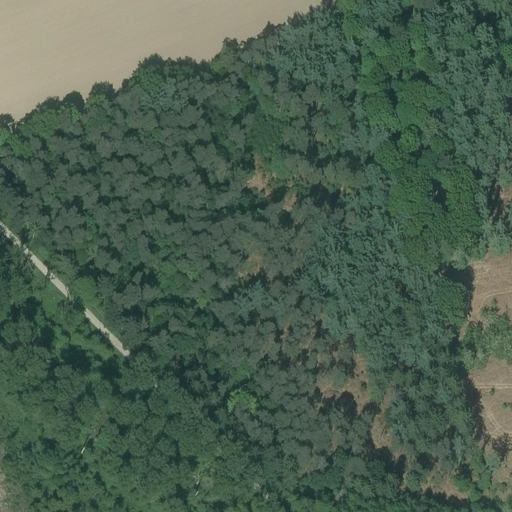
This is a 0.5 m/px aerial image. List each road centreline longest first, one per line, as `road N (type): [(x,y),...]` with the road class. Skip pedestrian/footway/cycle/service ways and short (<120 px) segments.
road 1 (track): [(0,214),(279,511)]
road 2 (unknown): [(0,329),(170,511)]
